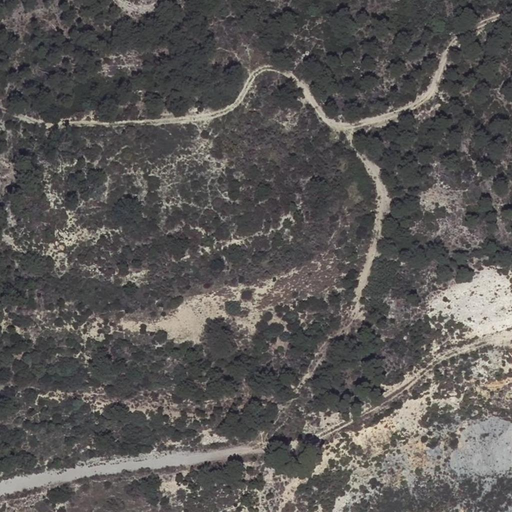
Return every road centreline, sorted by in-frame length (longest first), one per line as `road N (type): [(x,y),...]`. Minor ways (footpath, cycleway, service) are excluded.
road 1 (track): [(0,109),(106,126),(217,105),(271,66),(287,70),(360,151),(379,189),(382,232),(356,305),(280,418),(224,454)]
road 2 (track): [(511,12),(463,35),(413,107),(339,125)]
